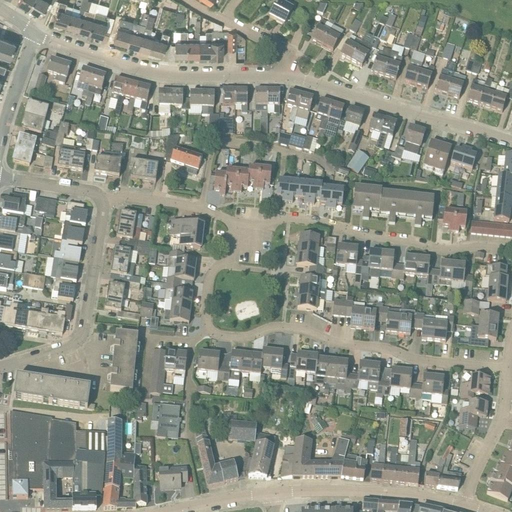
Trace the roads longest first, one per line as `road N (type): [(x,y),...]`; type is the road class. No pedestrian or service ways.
road 1 (residential): [(507,368),(298,328),(241,337),(207,330),(210,275),(230,264),(232,221)]
road 2 (residential): [(511,246),(447,249),(327,222),(232,221)]
road 3 (residential): [(283,78),(147,74),(36,35)]
road 4 (residential): [(511,139),(283,78)]
road 5 (residential): [(0,368),(81,339),(107,195)]
road 6 (residential): [(464,505),(361,490),(271,493)]
road 7 (residential): [(464,505),(504,409),(507,368)]
road 8 (residential): [(283,78),(281,48),(183,0)]
road 9 (residential): [(232,221),(169,200),(107,195)]
